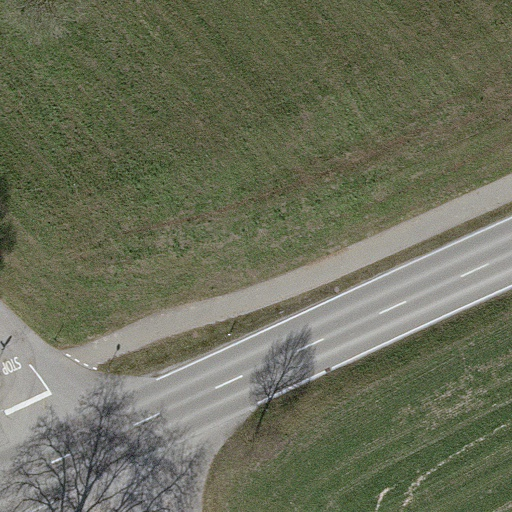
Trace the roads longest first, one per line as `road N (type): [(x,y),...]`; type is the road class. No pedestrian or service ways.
road 1 (tertiary): [(95,443),(511,253)]
road 2 (unclassified): [(95,443),(0,331)]
